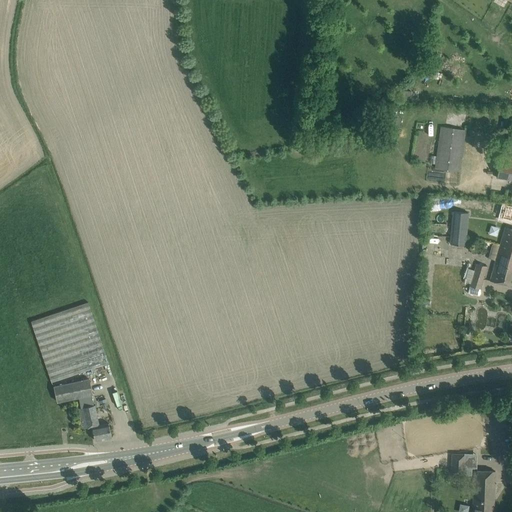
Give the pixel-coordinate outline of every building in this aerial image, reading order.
[(441,127),(435,168),(459,172),(465,130),(445,127),(441,127)] [(497,177),(511,179),(511,162),(499,161),(497,177)] [(468,213),(453,211),(450,244),(465,245),(468,213)] [(511,229),(505,228),(490,281),(511,285),(511,229)] [(469,286),(470,286),(468,293),(479,296),(487,266),(476,263),(469,286)] [(51,382),(109,363),(88,302),(31,321),(51,382)] [(111,437),(109,423),(100,425),(95,404),(94,405),(92,395),(92,394),(89,379),(54,386),(57,402),(79,397),(81,408),(78,408),(82,429),(92,427),(95,440),(111,437)] [(104,386),(93,389),(98,406),(109,402),(104,386)] [(451,453),(451,474),(464,475),(464,453),(451,453)] [(496,472),(476,471),(472,511),(491,511),(491,509),(494,509),(496,472)] [(467,511),(470,506),(460,503),(457,511),(467,511)]
